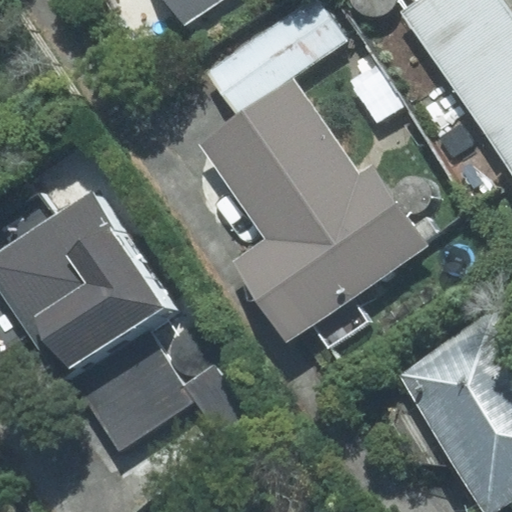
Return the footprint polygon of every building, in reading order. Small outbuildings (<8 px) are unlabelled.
[(238,0),(183,0),(200,25),(238,0)] [(293,238),(262,260),(319,339),(454,245),(397,165),(385,173),(317,74),(364,41),(334,0),(328,0),(227,71),(261,119),(227,144),(293,238)] [(511,0),(435,0),(437,2),(423,14),(511,128),(511,0)] [(163,336),(205,308),(148,225),(142,231),(114,191),(9,263),(141,453),(217,401),(247,444),(289,416),(247,357),(200,390),(163,336)] [(511,305),(507,300),(417,374),(511,488),(511,305)] [(0,511),(15,511),(5,502),(0,507),(0,511)]
